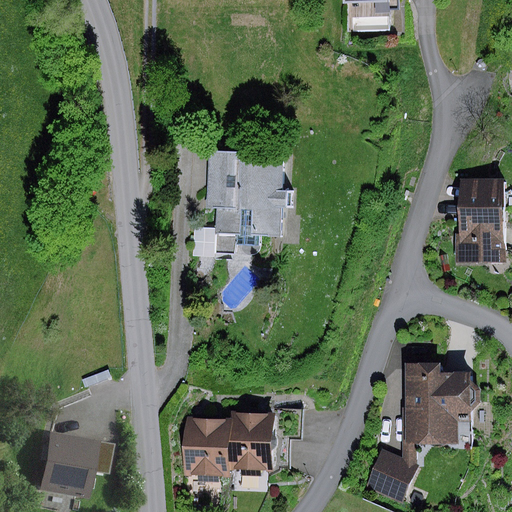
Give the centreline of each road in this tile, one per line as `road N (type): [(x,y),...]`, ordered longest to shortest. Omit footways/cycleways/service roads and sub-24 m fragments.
road 1 (unclassified): [(149,511),(118,71),(90,0)]
road 2 (residential): [(399,285),(445,121),(426,0)]
road 3 (residential): [(306,511),(344,450),(399,285)]
road 4 (residential): [(399,285),(511,336)]
